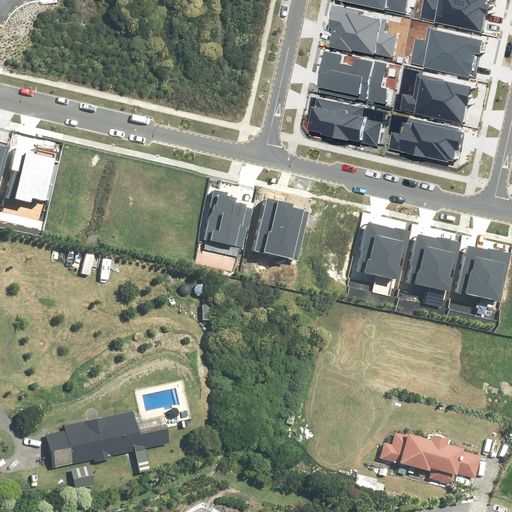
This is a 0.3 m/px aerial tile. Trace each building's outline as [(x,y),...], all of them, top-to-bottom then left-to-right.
[(6,199),(33,204),(35,198),(51,202),(59,163),(56,162),(57,158),(35,154),(35,151),(16,147),(6,199)] [(240,249),(242,250),(252,203),(236,200),(237,198),(227,195),(227,192),(214,190),(203,241),(206,242),(204,249),(239,257),(240,249)] [(293,204),(267,198),(255,251),(297,261),(309,211),(292,208),(293,204)] [(411,230),(394,226),(394,228),(368,222),(362,250),(364,250),(359,270),(399,279),(402,267),(399,266),(401,257),(405,258),(411,230)] [(461,241),(438,236),(437,238),(417,234),(406,283),(451,292),(454,278),(450,277),(451,268),(455,269),(461,241)] [(511,252),(488,247),(487,249),(467,245),(457,293),(501,303),(511,252)] [(211,304),(203,304),(203,320),(211,320),(211,314),(212,314),(212,312),(211,312),(211,304)] [(66,430),(46,435),(53,467),(95,458),(96,461),(113,458),(112,455),(172,442),(169,427),(139,433),(134,410),(65,425),(66,430)] [(433,438),(409,432),(409,435),(396,432),(393,444),(385,442),(381,457),(403,464),(404,462),(431,469),(429,477),(452,484),(455,473),(458,473),(476,478),(482,455),(464,451),(465,447),(448,442),(449,438),(434,434),(433,438)] [(47,446),(37,448),(41,471),(51,469),(47,446)] [(151,470),(146,449),(136,451),(141,472),(151,470)] [(92,465),(72,469),(77,488),(97,484),(92,465)] [(385,483),(377,481),(375,491),(383,493),(385,483)]
